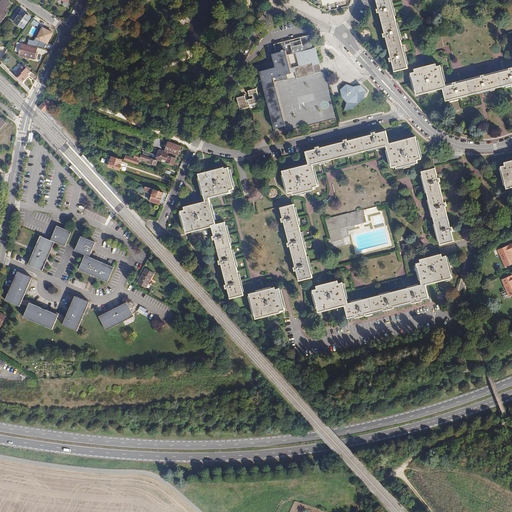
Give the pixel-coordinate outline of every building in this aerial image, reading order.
[(6,0),(2,0),(0,3),(0,21),(1,23),(10,11),(7,9),(11,3),(6,0)] [(408,68),(390,0),(375,0),(378,8),(376,9),(377,13),(379,13),(384,33),(382,33),(383,37),(385,37),(390,58),(389,58),(390,62),(391,61),(394,72),(408,68)] [(31,18),(19,9),(11,20),(23,29),(31,18)] [(47,44),(51,36),(50,35),(51,32),(42,28),(37,38),(47,44)] [(285,126),(274,82),(288,79),(286,74),(291,73),(290,69),(286,56),(291,55),(313,49),(309,35),(274,44),(276,53),(272,54),(273,61),(254,66),(259,86),(263,85),(274,129),(285,126)] [(35,59),(38,47),(21,43),(18,55),(35,59)] [(294,67),(290,69),(291,73),(295,72),(297,78),(314,74),(312,65),(319,63),(315,48),(313,49),(291,55),(294,67)] [(445,101),(511,84),(511,67),(445,84),(440,65),(436,66),(435,63),(414,69),(414,72),(410,73),(416,95),(442,89),(445,101)] [(25,77),(30,72),(23,65),(22,65),(13,74),(21,82),(26,78),(25,77)] [(342,98),(346,103),(344,110),(344,111),(352,109),(364,99),(366,91),(361,85),(353,87),(346,84),(340,90),(342,98)] [(245,96),(237,98),(240,110),(250,107),(249,105),(259,103),(257,98),(258,98),(256,89),(248,91),(249,97),(253,96),(253,98),(246,100),(245,96)] [(45,112),(51,105),(51,104),(53,102),(49,98),(47,100),(46,100),(40,106),(39,107),(44,112),(45,112)] [(317,186),(312,164),(386,145),(391,167),(396,166),(396,168),(417,163),(416,160),(420,159),(415,137),(389,144),(386,131),(376,134),(375,132),(371,133),(372,135),(347,141),(347,139),(343,140),(343,142),(319,148),(318,147),(315,148),(315,149),(305,152),(308,164),(282,171),(287,193),(292,192),(293,195),(314,189),(313,187),(317,186)] [(178,156),(181,146),(168,141),(164,151),(169,153),(178,156)] [(176,158),(168,156),(169,153),(164,151),(159,149),(157,156),(144,151),(142,155),(158,161),(173,166),(176,158)] [(142,155),(134,152),(133,157),(132,159),(138,161),(139,159),(140,160),(148,163),(156,166),(158,161),(142,155)] [(132,159),(133,157),(125,155),(124,160),(139,165),(140,160),(139,159),(138,161),(132,159)] [(119,164),(121,159),(111,156),(108,166),(119,170),(121,165),(119,164)] [(501,167),(506,188),(511,186),(511,160),(504,162),(505,166),(501,167)] [(243,295),(224,222),(215,225),(208,198),(228,193),(229,193),(230,192),(229,190),(233,189),(228,168),(223,169),(223,167),(198,174),(205,201),(183,207),(184,210),(180,211),(186,233),(211,227),(214,236),(212,236),(213,240),(215,240),(220,260),(218,261),(219,264),(221,264),(226,284),(224,285),(225,289),(227,288),(230,299),(243,295)] [(421,172),(440,244),(453,241),(451,231),(452,230),(451,227),(450,227),(444,206),(446,206),(445,202),(443,203),(438,182),(440,181),(439,178),(437,178),(435,168),(421,172)] [(174,182),(176,177),(165,174),(163,178),(174,182)] [(159,205),(163,192),(145,186),(144,191),(152,194),(149,201),(159,205)] [(296,271),(298,281),(312,277),(293,204),(280,208),(283,218),(281,219),(282,222),(283,222),(289,243),(287,243),(288,247),(290,246),(295,267),(293,267),(294,271),(296,271)] [(363,210),(326,220),(331,241),(341,239),(338,228),(352,225),(352,226),(365,222),(363,210)] [(57,226),(51,240),(41,236),(28,265),(43,271),(55,243),(65,247),(71,232),(57,226)] [(114,268),(89,257),(96,243),(81,237),(75,251),(85,255),(79,270),(108,282),(114,268)] [(504,267),(511,264),(511,253),(511,252),(511,243),(498,249),(501,256),(500,257),(504,267)] [(318,312),(344,305),(348,318),(354,316),(355,318),(365,315),(365,314),(382,309),(383,311),(393,308),(393,306),(411,302),(411,303),(422,301),(421,299),(428,297),(425,284),(451,278),(445,256),(441,257),(441,254),(419,259),(420,263),(416,264),(421,284),(347,303),(342,283),(338,284),(337,281),(316,286),(317,289),(312,290),(318,312)] [(149,282),(154,273),(146,269),(141,278),(149,282)] [(78,331),(90,302),(75,296),(71,307),(69,308),(67,312),(68,314),(66,318),(65,317),(64,316),(57,313),(55,313),(48,310),(47,308),(43,307),(41,307),(35,305),(34,303),(27,300),(25,301),(23,300),(25,296),(27,295),(29,291),(28,289),(33,278),(18,272),(6,301),(20,307),(21,304),(28,307),(24,318),(53,330),(57,320),(64,323),(63,325),(78,331)] [(511,274),(501,280),(505,290),(507,290),(510,296),(511,295),(511,274)] [(146,288),(149,282),(141,278),(138,284),(146,288)] [(284,310),(279,289),(275,290),(274,288),(249,294),(255,319),(280,312),(280,311),(284,310)] [(102,322),(105,328),(107,331),(111,329),(135,316),(131,309),(132,308),(134,304),(130,302),(128,303),(127,302),(125,303),(120,306),(118,307),(109,312),(99,317),(102,322)] [(137,311),(146,317),(149,312),(140,307),(137,311)]
